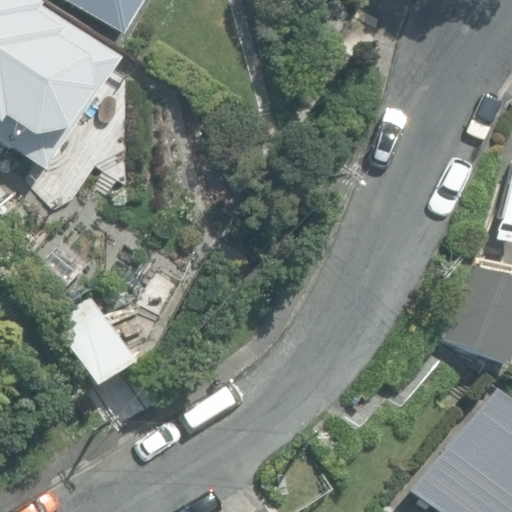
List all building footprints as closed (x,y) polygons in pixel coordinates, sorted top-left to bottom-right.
[(0,0),(0,146),(36,171),(108,62),(13,0),(0,0)] [(54,0),(114,36),(136,0),(54,0)] [(268,0),(265,6),(329,46),(354,7),(342,0),(268,0)] [(438,343),(500,369),(511,339),(511,285),(469,267),(438,343)] [(46,323),(85,388),(125,365),(86,299),(46,323)] [(0,352),(0,406),(17,433),(53,409),(11,345),(0,352)] [(511,511),(511,407),(491,389),(399,493),(420,511),(511,511)]
